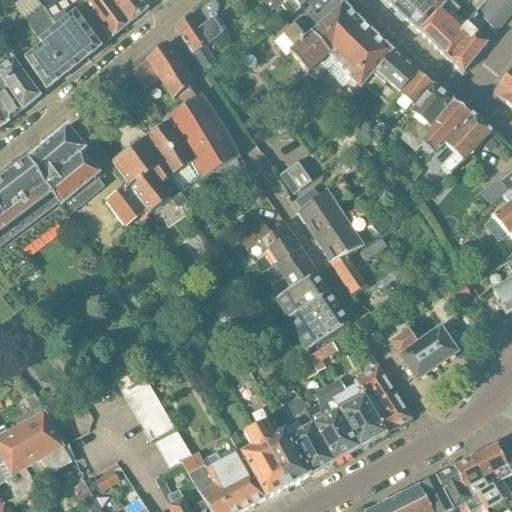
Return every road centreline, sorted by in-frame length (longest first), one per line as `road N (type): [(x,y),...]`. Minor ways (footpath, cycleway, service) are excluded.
road 1 (residential): [(434,439),(163,25)]
road 2 (residential): [(163,25),(0,158)]
road 3 (residential): [(306,511),(434,439)]
road 4 (residential): [(468,96),(358,0)]
